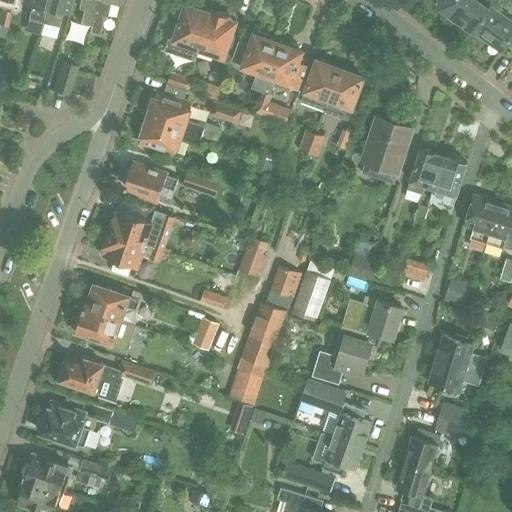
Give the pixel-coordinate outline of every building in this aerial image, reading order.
[(32,0),(28,19),(25,31),(40,34),(43,22),(48,0),(32,0)] [(48,0),(43,22),(59,26),(64,0),(48,0)] [(80,0),(79,7),(84,8),(81,22),(91,24),(96,0),(80,0)] [(96,0),(91,24),(89,31),(99,34),(103,16),(106,16),(110,0),(111,0),(120,2),(120,0),(96,0)] [(440,0),(440,7),(474,31),(492,6),(483,0),(440,0)] [(211,13),(186,4),(174,38),(170,37),(166,49),(195,59),(199,47),(211,13)] [(474,31),(473,33),(485,42),(488,38),(503,49),(511,35),(511,20),(492,6),(474,31)] [(228,15),(213,9),(211,13),(199,47),(224,56),(228,43),(235,46),(238,35),(232,33),(236,21),(227,18),(228,15)] [(0,12),(0,24),(8,26),(11,12),(9,12),(1,10),(0,12)] [(231,61),(258,71),(251,87),(260,90),(261,90),(277,41),(254,33),(251,40),(240,36),(231,61)] [(277,41),(261,90),(270,94),(276,77),(302,87),(311,63),(300,59),(303,50),(277,41)] [(339,69),(340,67),(317,58),(304,93),(301,101),(325,110),(339,71),(339,69)] [(69,94),(70,92),(76,72),(78,67),(63,61),(53,89),(69,94)] [(339,71),(325,110),(349,118),(352,107),(364,76),(340,67),(339,71)] [(76,72),(70,92),(83,94),(85,86),(92,88),(95,75),(76,72)] [(186,88),(190,77),(171,72),(168,82),(186,88)] [(264,106),(269,93),(261,90),(260,90),(253,109),(254,110),(262,113),(264,106)] [(149,116),(204,133),(216,137),(221,124),(209,120),(207,125),(186,118),(191,103),(157,91),(149,116)] [(238,122),(243,108),(213,98),(208,112),(238,122)] [(363,158),(366,159),(362,172),(382,178),(383,174),(396,178),(413,126),(377,115),(363,158)] [(204,133),(149,116),(140,140),(175,152),(180,137),(200,144),(204,133)] [(306,128),(299,148),(310,152),(317,132),(306,128)] [(327,135),(317,132),(310,152),(318,156),(327,135)] [(421,147),(410,179),(408,188),(423,193),(425,184),(434,187),(446,155),(421,147)] [(446,155),(434,187),(442,190),(439,198),(454,203),(467,161),(446,155)] [(268,172),(272,161),(258,156),(254,167),(268,172)] [(159,200),(164,185),(175,189),(179,177),(133,162),(125,185),(142,191),(141,194),(154,198),(159,200)] [(189,164),(182,184),(216,195),(222,175),(189,164)] [(473,193),(463,224),(473,227),(470,236),(486,241),(499,201),(473,193)] [(486,241),(511,249),(511,205),(499,201),(486,241)] [(414,221),(420,224),(424,216),(428,205),(419,203),(414,221)] [(116,212),(109,232),(163,250),(167,239),(175,215),(155,208),(151,220),(120,210),(119,213),(116,212)] [(163,250),(109,232),(103,251),(105,252),(104,255),(138,266),(142,254),(160,260),(163,250)] [(250,235),(239,268),(259,275),(267,255),(264,253),(268,242),(250,235)] [(360,237),(352,262),(348,273),(373,281),(377,270),(381,258),(369,254),(373,242),(360,237)] [(310,259),(307,269),(313,271),(330,277),(333,267),(310,259)] [(501,278),(511,281),(511,276),(511,262),(507,260),(506,260),(501,278)] [(429,264),(418,261),(414,276),(424,280),(429,264)] [(295,296),(303,272),(278,263),(270,288),(295,296)] [(307,269),(306,268),(291,312),(317,321),(332,277),(330,277),(313,271),(307,269)] [(395,276),(377,270),(373,281),(391,287),(395,276)] [(465,307),(472,285),(452,278),(445,300),(465,307)] [(88,293),(83,307),(121,320),(121,318),(136,323),(139,313),(138,311),(142,299),(95,283),(92,291),(88,293)] [(201,301),(223,308),(227,296),(205,288),(201,301)] [(350,297),(342,325),(370,333),(368,340),(372,341),(379,343),(382,334),(393,337),(403,306),(379,299),(377,305),(350,297)] [(284,321),(288,310),(262,301),(258,312),(284,321)] [(83,307),(75,331),(133,351),(137,340),(116,333),(121,320),(83,307)] [(280,332),(284,321),(258,312),(254,323),(280,332)] [(192,342),(209,349),(219,322),(204,316),(192,342)] [(496,324),(473,317),(469,327),(492,335),(496,324)] [(511,320),(500,350),(511,354),(511,320)] [(276,343),(280,332),(254,323),(250,334),(276,343)] [(370,333),(342,325),(333,353),(320,349),(312,374),(339,383),(344,367),(362,373),(372,341),(368,340),(370,333)] [(272,354),(276,343),(250,334),(246,345),(272,354)] [(443,334),(436,358),(483,373),(488,356),(471,352),(474,343),(443,334)] [(268,366),(272,354),(246,345),(242,357),(268,366)] [(112,376),(115,367),(84,356),(82,361),(67,356),(59,379),(100,393),(107,374),(112,376)] [(264,377),(268,366),(242,357),(238,368),(241,369),(264,377)] [(117,372),(151,384),(155,370),(122,358),(117,372)] [(483,373),(436,358),(430,380),(460,389),(463,380),(479,385),(483,373)] [(260,391),(264,377),(241,369),(238,368),(233,382),(260,391)] [(339,412),(346,394),(308,380),(301,399),(339,412)] [(443,400),(439,414),(466,423),(471,409),(443,400)] [(238,401),(233,414),(247,419),(252,406),(238,401)] [(85,445),(91,428),(82,425),(86,414),(51,402),(45,420),(43,419),(41,419),(39,421),(38,422),(37,424),(37,425),(37,427),(39,429),(41,430),(85,445)] [(346,402),(334,434),(364,444),(372,421),(363,418),(366,409),(346,402)] [(466,423),(439,414),(434,428),(442,431),(462,437),(466,423)] [(412,436),(406,458),(431,466),(437,443),(441,433),(419,426),(415,437),(412,436)] [(334,434),(326,457),(323,466),(343,473),(346,464),(355,467),(364,444),(334,434)] [(34,453),(25,478),(64,490),(72,466),(34,453)] [(80,469),(109,479),(113,467),(83,457),(80,469)] [(406,458),(397,486),(406,489),(404,497),(420,502),(423,493),(431,466),(406,458)] [(331,490),(335,477),(299,465),(295,478),(331,490)] [(64,490),(25,478),(17,502),(44,511),(53,511),(56,506),(58,506),(64,490)] [(281,511),(325,511),(311,508),(314,496),(281,486),(277,498),(285,500),(281,511)] [(195,488),(192,497),(208,502),(211,492),(195,488)]
